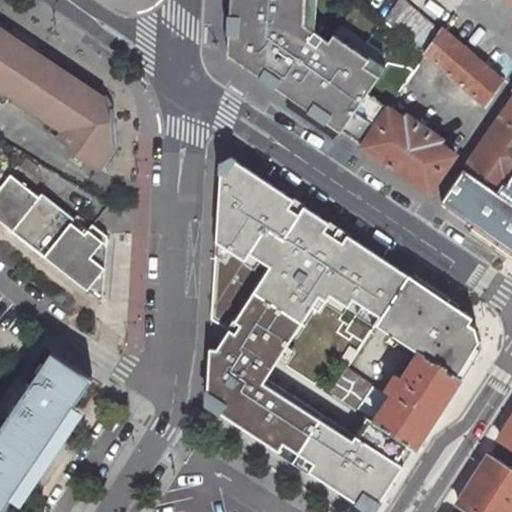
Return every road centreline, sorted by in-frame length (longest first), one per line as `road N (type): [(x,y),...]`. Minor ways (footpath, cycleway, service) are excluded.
road 1 (residential): [(511,302),(184,80)]
road 2 (residential): [(184,80),(173,403)]
road 3 (tertiary): [(407,511),(511,362)]
road 4 (residential): [(184,80),(67,0)]
road 5 (residential): [(173,403),(58,324)]
road 6 (residential): [(173,403),(110,511)]
